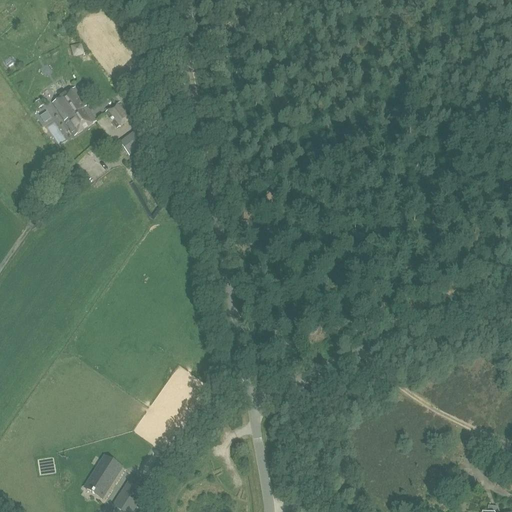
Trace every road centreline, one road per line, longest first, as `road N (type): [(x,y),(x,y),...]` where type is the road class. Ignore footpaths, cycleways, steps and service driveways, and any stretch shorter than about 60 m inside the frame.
road 1 (unclassified): [(251,407),(176,0)]
road 2 (unclassified): [(251,407),(511,282)]
